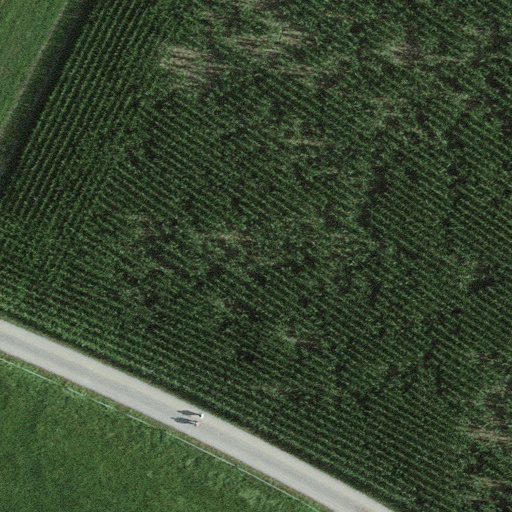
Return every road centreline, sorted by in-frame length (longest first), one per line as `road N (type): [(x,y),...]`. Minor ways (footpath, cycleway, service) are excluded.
road 1 (track): [(0,339),(192,422),(348,511)]
road 2 (track): [(76,0),(0,148)]
